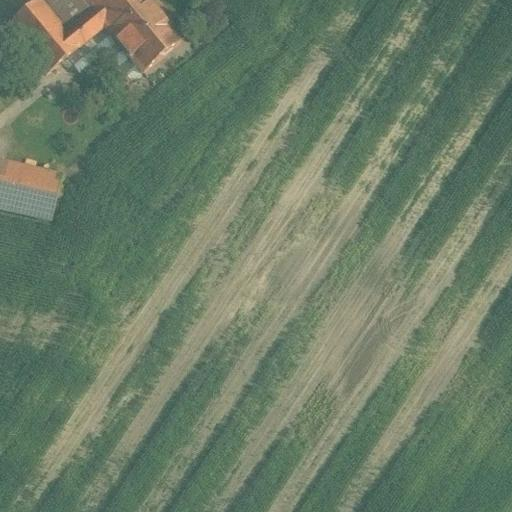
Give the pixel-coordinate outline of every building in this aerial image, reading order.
[(66,30),(40,0),(38,0),(5,28),(45,77),(104,28),(98,19),(90,10),(66,30)] [(82,0),(90,10),(98,19),(121,0),(82,0)] [(181,43),(145,0),(121,0),(98,19),(104,28),(142,75),(181,43)] [(24,59),(6,75),(16,87),(35,71),(24,59)] [(62,180),(0,165),(0,210),(53,222),(62,180)]
